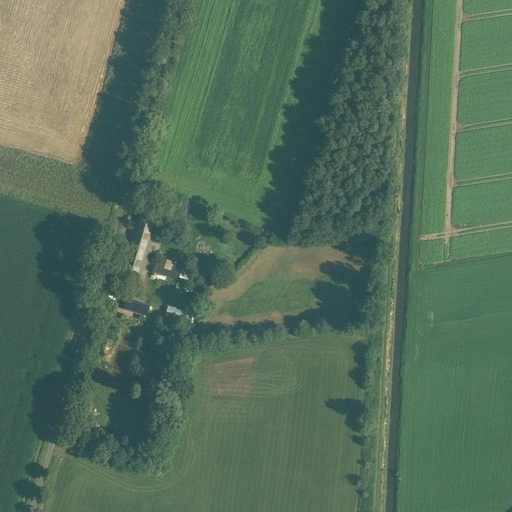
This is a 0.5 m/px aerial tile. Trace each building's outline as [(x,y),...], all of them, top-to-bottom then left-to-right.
[(157,224),(147,221),(137,218),(126,256),(129,257),(123,276),(138,281),(144,262),(147,263),(152,247),(151,246),(157,224)] [(243,241),(256,248),(262,236),(249,229),(243,241)] [(195,272),(176,265),(177,264),(159,258),(154,273),(172,279),(172,278),(190,285),(195,272)] [(127,298),(123,309),(141,315),(140,318),(139,320),(145,322),(145,319),(148,312),(150,306),(139,302),(127,298)] [(165,317),(189,324),(193,313),(168,306),(165,317)] [(146,345),(141,343),(137,356),(142,358),(146,345)]
